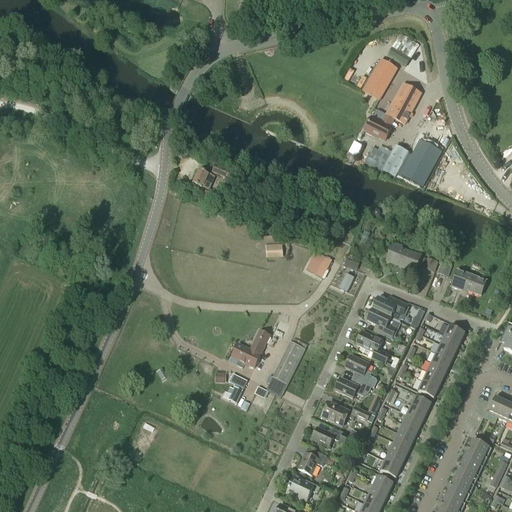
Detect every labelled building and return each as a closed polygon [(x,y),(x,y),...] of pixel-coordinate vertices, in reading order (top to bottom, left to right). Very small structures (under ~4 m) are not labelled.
[(392,49),(387,57),(406,68),(411,59),(392,49)] [(378,102),(396,71),(380,62),(362,94),(378,102)] [(76,75),(70,68),(63,75),(69,81),(76,75)] [(421,95),(403,86),(386,116),(405,126),(421,95)] [(405,126),(386,116),(385,116),(386,116),(382,124),(371,119),(363,132),(365,133),(364,134),(370,138),(371,136),(384,143),(391,129),(388,128),(393,120),(405,126)] [(413,159),(402,179),(402,180),(411,185),(411,184),(414,186),(419,189),(421,190),(423,191),(442,155),(421,144),(419,147),(420,147),(417,153),(416,152),(415,155),(414,157),(413,159)] [(394,180),(397,174),(397,175),(408,155),(395,148),(389,157),(372,148),(364,165),(370,168),(394,180)] [(215,167),(211,175),(231,184),(235,175),(234,175),(215,167)] [(218,195),(209,191),(215,177),(199,171),(193,185),(207,191),(204,197),(215,201),(218,195)] [(379,217),(380,214),(379,211),(376,210),(373,211),(373,212),(372,214),(373,217),(376,218),(379,217)] [(392,247),(387,263),(404,269),(403,271),(414,275),(420,258),(401,250),(403,247),(395,244),(393,247),(392,247)] [(266,258),(283,257),(282,246),(266,247),(266,258)] [(323,280),(332,262),(325,258),(315,276),(323,280)] [(447,279),(451,269),(453,263),(442,258),(440,264),(436,274),(447,279)] [(427,260),(423,270),(433,273),(437,263),(427,260)] [(463,291),(480,297),(486,282),(458,272),(451,289),(462,293),(463,291)] [(346,274),(338,289),(345,293),(353,279),(346,274)] [(409,310),(406,309),(408,306),(390,298),(387,304),(378,300),(372,311),(399,324),(401,321),(403,322),(409,310)] [(399,324),(372,311),(367,323),(376,327),(373,333),(395,343),(396,340),(394,339),(401,325),(399,324)] [(504,333),(499,343),(506,346),(504,351),(511,354),(511,325),(508,324),(506,329),(504,333)] [(448,327),(444,337),(460,345),(465,335),(448,327)] [(259,332),(250,351),(238,345),(231,359),(239,362),(237,367),(242,369),(244,365),(254,370),(270,337),(259,332)] [(371,360),(385,367),(386,364),(389,357),(378,351),(382,343),(362,334),(356,346),(374,355),(371,360)] [(444,337),(439,347),(455,355),(460,345),(444,337)] [(305,351),(290,344),(270,385),(284,392),(285,391),(305,351)] [(451,364),(455,355),(439,347),(435,356),(451,364)] [(435,356),(430,365),(447,373),(451,364),(435,356)] [(351,358),(345,370),(358,375),(355,381),(372,388),(374,390),(377,383),(376,380),(370,378),(371,375),(366,372),(369,366),(351,358)] [(386,364),(385,367),(397,372),(398,370),(396,369),(399,361),(395,359),(391,366),(386,364)] [(442,382),(447,373),(430,365),(426,374),(442,382)] [(226,374),(215,374),(215,384),(225,384),(226,374)] [(426,374),(422,383),(438,391),(442,382),(426,374)] [(231,396),(229,401),(236,405),(247,383),(238,379),(234,388),(235,389),(234,391),(230,389),(227,394),(231,396)] [(355,381),(353,386),(340,380),(335,392),(352,400),(355,394),(363,398),(369,395),(372,388),(355,381)] [(434,400),(438,391),(422,383),(417,392),(434,400)] [(379,385),(376,391),(386,395),(388,390),(379,385)] [(263,400),(266,392),(258,388),(254,395),(263,400)] [(383,400),(377,397),(374,403),(380,406),(383,400)] [(415,397),(410,407),(426,415),(431,405),(415,397)] [(498,419),(505,403),(495,398),(488,415),(498,419)] [(240,410),(244,412),(246,413),(249,405),(244,403),(240,410)] [(511,406),(505,403),(498,419),(507,424),(511,413),(511,406)] [(353,421),(355,418),(367,423),(370,416),(355,409),(353,415),(349,413),(329,404),(327,409),(325,409),(323,413),(324,414),(322,419),(342,428),(347,418),(353,421)] [(422,425),(426,415),(410,407),(406,417),(422,425)] [(406,417),(401,426),(417,434),(422,425),(406,417)] [(141,420),(139,425),(149,429),(151,424),(141,420)] [(413,443),(417,434),(401,426),(397,435),(413,443)] [(312,441),(329,449),(333,440),(350,448),(354,440),(333,430),(330,435),(317,429),(312,441)] [(397,435),(392,444),(409,452),(413,443),(397,435)] [(468,451),(484,459),(489,449),(473,441),(468,451)] [(404,462),(409,452),(392,444),(388,454),(404,462)] [(464,460),(480,468),(484,459),(468,451),(464,460)] [(322,468),(327,458),(316,453),(313,459),(305,455),(298,471),(311,477),(317,466),(322,468)] [(388,454),(383,464),(399,472),(404,462),(388,454)] [(337,463),(344,466),(347,459),(340,456),(337,463)] [(464,460),(459,469),(475,477),(480,468),(464,460)] [(501,463),(495,475),(501,478),(507,466),(501,463)] [(395,480),(399,472),(383,464),(379,472),(395,480)] [(459,469),(455,478),(471,486),(475,477),(459,469)] [(490,487),(495,490),(501,478),(495,475),(490,487)] [(320,489),(317,488),(295,477),(286,495),(306,505),(311,493),(314,494),(314,493),(317,495),(320,489)] [(372,487),(388,495),(393,485),(377,477),(372,487)] [(450,488),(467,495),(471,486),(455,478),(450,488)] [(372,487),(367,497),(384,505),(388,495),(372,487)] [(450,488),(446,497),(462,505),(467,495),(450,488)] [(484,504),(490,498),(485,493),(480,499),(484,504)] [(363,506),(376,511),(380,511),(384,505),(367,497),(363,506)] [(442,506),(454,511),(458,511),(462,505),(446,497),(442,506)]
